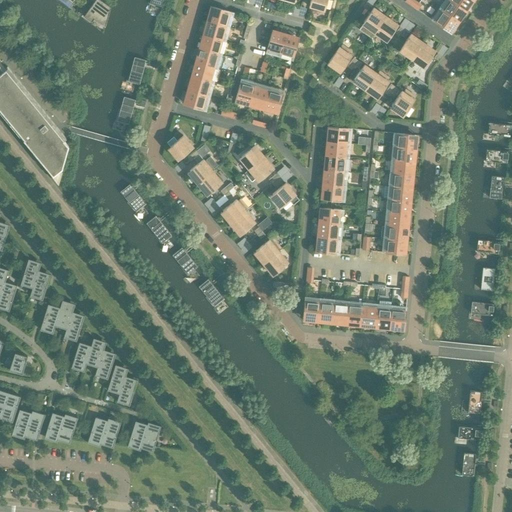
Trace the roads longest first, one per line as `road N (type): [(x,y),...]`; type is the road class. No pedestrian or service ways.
road 1 (residential): [(167,104),(156,160),(285,319)]
road 2 (residential): [(433,128),(411,348)]
road 3 (residential): [(167,104),(266,133),(312,183)]
road 4 (residential): [(511,363),(498,511)]
road 5 (residential): [(312,183),(301,294),(285,319)]
road 6 (residential): [(285,319),(307,339),(411,348)]
